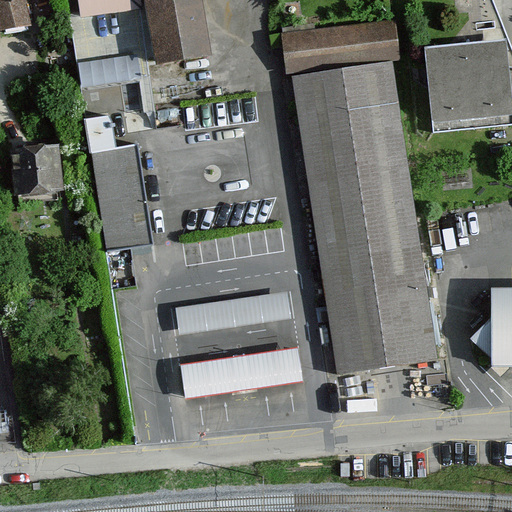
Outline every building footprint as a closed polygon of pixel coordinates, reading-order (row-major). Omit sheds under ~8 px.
[(0,0),(0,23),(4,35),(30,32),(25,0),(0,0)] [(77,0),(80,22),(144,14),(142,0),(77,0)] [(201,0),(149,0),(157,69),(209,63),(201,0)] [(156,111),(144,14),(80,22),(72,23),(80,91),(140,84),(144,112),(156,111)] [(397,26),(283,38),(287,76),(401,64),(397,26)] [(447,50),(428,52),(434,134),(511,127),(511,90),(509,45),(490,47),(447,50)] [(394,71),(293,87),(337,376),(439,361),(394,71)] [(110,120),(86,123),(90,157),(94,157),(107,254),(153,248),(140,148),(117,151),(115,133),(110,120)] [(60,152),(13,153),(14,199),(61,198),(60,152)] [(185,326),(298,316),(296,289),(183,300),(185,326)] [(511,369),(511,292),(490,292),(490,326),(472,343),(492,361),(492,369),(511,369)] [(306,342),(188,358),(193,393),(311,377),(306,342)]
